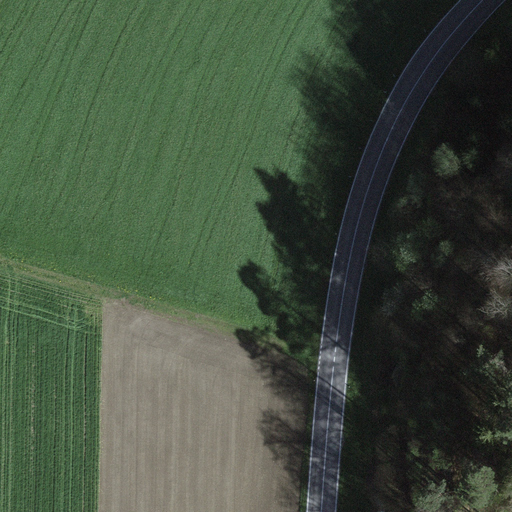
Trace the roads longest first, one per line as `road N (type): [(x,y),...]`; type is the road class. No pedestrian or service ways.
road 1 (secondary): [(324,511),(334,381),(377,178),(424,68),(490,0)]
road 2 (track): [(0,251),(275,337)]
